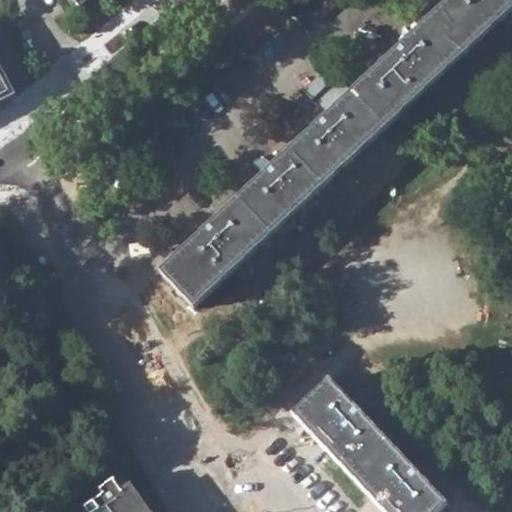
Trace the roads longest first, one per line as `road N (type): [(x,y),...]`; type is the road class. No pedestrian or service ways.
road 1 (residential): [(1,155),(64,289),(192,511)]
road 2 (residential): [(191,0),(1,155)]
